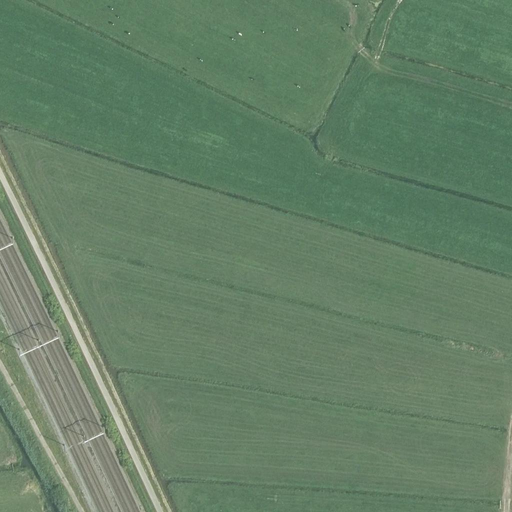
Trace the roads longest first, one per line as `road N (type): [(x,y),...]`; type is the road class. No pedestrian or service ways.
road 1 (track): [(7,0),(296,139),(322,172),(511,221)]
road 2 (track): [(322,172),(377,70),(436,108)]
road 3 (track): [(511,183),(342,135)]
road 4 (track): [(0,365),(81,511)]
road 5 (track): [(377,70),(347,38),(281,0)]
